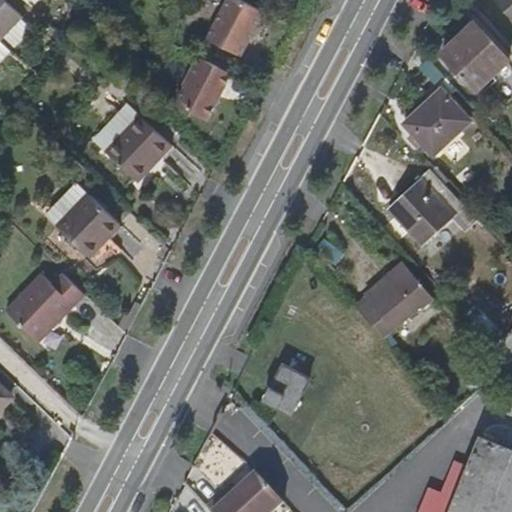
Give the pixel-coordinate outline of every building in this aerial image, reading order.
[(0,0),(0,40),(1,42),(22,20),(14,11),(24,1),(23,0),(0,0)] [(264,11),(242,0),(230,0),(210,39),(241,56),(264,11)] [(511,0),(496,0),(511,17),(511,0)] [(475,24),(444,53),(477,90),(509,61),(475,24)] [(232,73),(201,57),(186,86),(188,87),(178,105),(208,120),(232,73)] [(407,124),(434,154),(469,121),(442,93),(407,124)] [(109,152),(138,180),(172,145),(142,117),(109,152)] [(478,220),(431,168),(410,190),(388,209),(423,246),(454,219),(466,232),(478,220)] [(58,226),(90,257),(121,224),(90,194),(58,226)] [(364,317),(385,339),(433,297),(411,272),(373,305),(375,308),(364,317)] [(59,322),(86,294),(63,273),(53,283),(42,275),(7,311),(35,338),(55,317),(59,322)] [(40,343),(59,322),(55,317),(35,338),(40,343)] [(502,370),(509,363),(502,356),(495,362),(502,370)] [(473,377),(482,387),(502,370),(495,362),(493,359),(473,377)] [(264,401),(292,415),(310,377),(284,363),(264,401)] [(0,409),(12,398),(0,386),(0,409)] [(511,511),(511,447),(481,435),(456,492),(432,481),(429,489),(428,488),(417,511),(511,511)] [(225,493),(211,507),(215,511),(274,511),(285,502),(259,472),(230,498),(225,493)]
